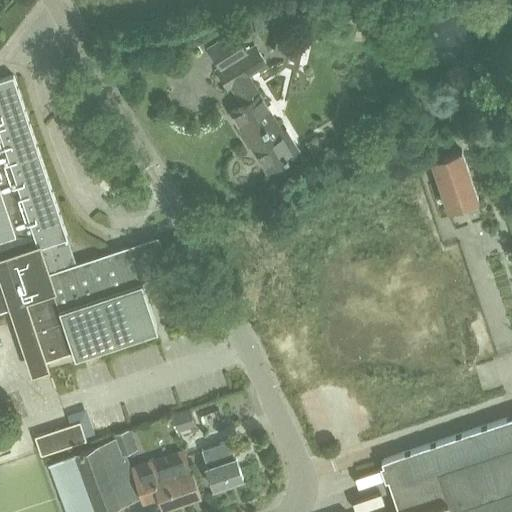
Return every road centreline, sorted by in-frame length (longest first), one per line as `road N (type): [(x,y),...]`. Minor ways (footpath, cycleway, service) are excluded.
road 1 (residential): [(305,476),(247,348),(54,0)]
road 2 (residential): [(305,476),(511,406)]
